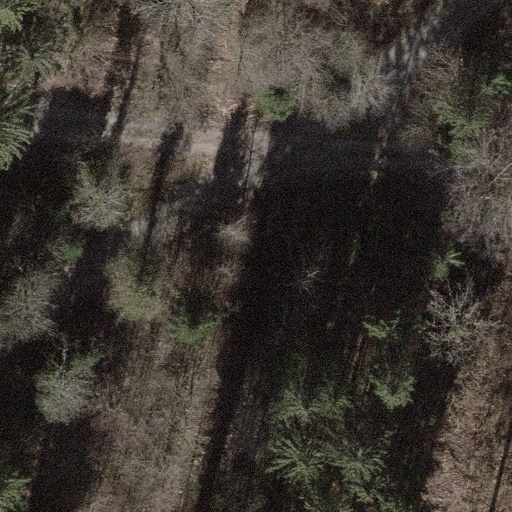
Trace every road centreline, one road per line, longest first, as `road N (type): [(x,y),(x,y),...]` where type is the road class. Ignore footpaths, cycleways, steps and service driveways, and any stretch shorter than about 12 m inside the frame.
road 1 (track): [(511,175),(257,163),(0,358)]
road 2 (track): [(0,124),(257,163),(485,0)]
